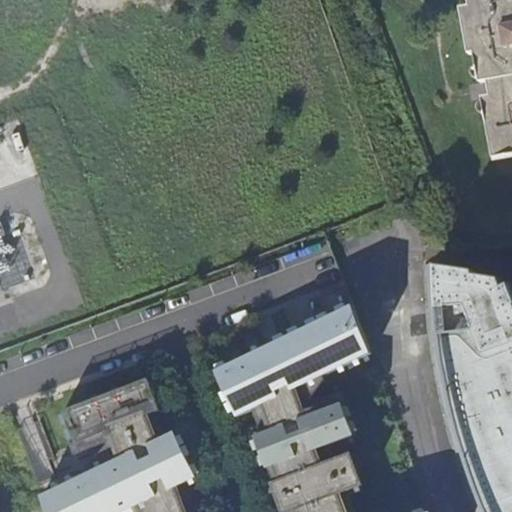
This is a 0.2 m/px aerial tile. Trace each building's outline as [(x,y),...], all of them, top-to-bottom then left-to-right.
[(511,0),(470,0),(471,7),(463,8),(471,54),(476,53),(482,84),(490,83),(492,97),(485,98),(495,159),(511,156),(511,0)] [(511,511),(511,287),(505,287),(502,280),(478,278),(477,273),(432,266),(433,295),(436,330),(443,377),(452,423),(466,469),(481,511),(511,511)] [(296,388),(368,353),(346,308),(213,372),(235,417),(260,405),(296,388)] [(145,417),(159,412),(147,380),(61,412),(73,444),(108,431),(145,417)] [(260,405),(270,431),(308,417),(296,388),(260,405)] [(312,451),(352,436),(341,405),(308,417),(270,431),(253,437),(265,468),(272,466),(312,451)] [(145,417),(108,431),(118,459),(154,442),(145,417)] [(174,488),(194,478),(172,433),(154,442),(118,459),(36,500),(41,511),(123,511),(136,506),(174,488)] [(272,466),(277,481),(318,465),(312,451),(272,466)] [(337,495),(361,485),(349,453),(318,465),(277,481),(269,484),(279,511),(291,511),(292,511),(337,495)] [(182,511),(174,488),(136,506),(137,511),(182,511)] [(343,511),(337,495),(292,511),(291,511),(343,511)]
